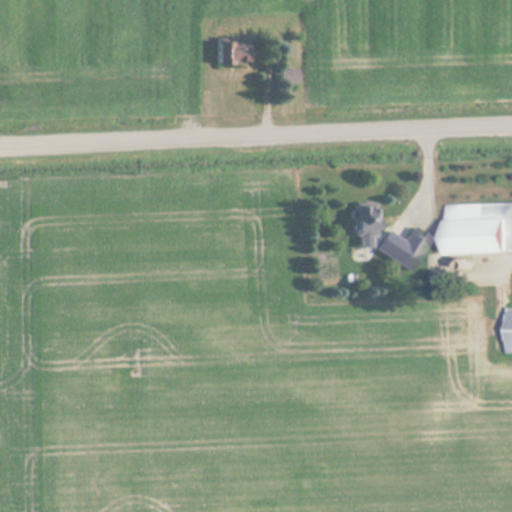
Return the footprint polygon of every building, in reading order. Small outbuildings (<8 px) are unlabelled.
[(247,65),(246,39),(216,39),(216,65),(247,65)] [(297,84),(297,71),(279,71),(279,84),(297,84)] [(511,251),(511,203),(454,204),(455,253),(511,251)] [(353,236),(375,236),(375,204),(353,204),(353,236)] [(408,272),(429,237),(411,227),(403,240),(386,230),(373,251),(408,272)]
